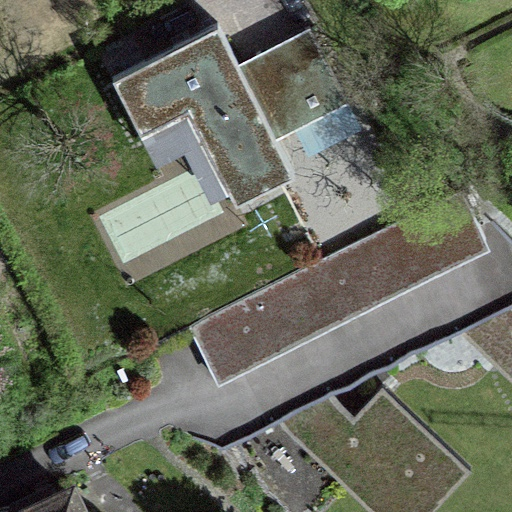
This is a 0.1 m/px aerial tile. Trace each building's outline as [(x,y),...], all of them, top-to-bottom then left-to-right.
[(237,198),(295,168),(278,132),(239,59),(219,18),(113,72),(141,127),(188,103),(237,198)] [(278,132),(347,97),(309,23),(239,59),(278,132)] [(217,380),(491,245),(463,190),(190,325),(217,380)] [(511,374),(511,296),(460,326),(511,374)] [(378,511),(428,511),(471,467),(383,385),(357,414),(329,389),(279,420),(378,511)] [(0,511),(73,511),(65,494),(53,500),(47,488),(12,505),(10,511),(8,511),(2,511),(0,511)]
